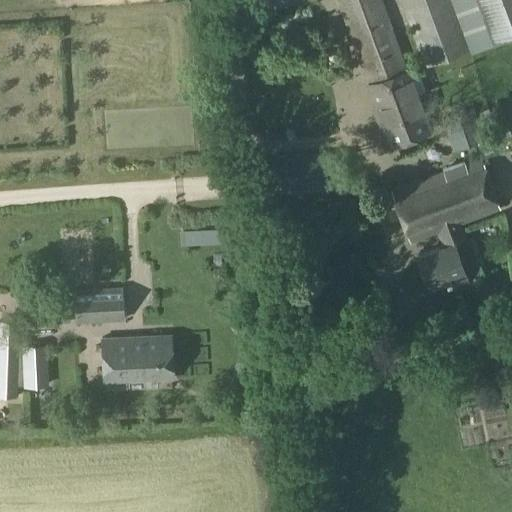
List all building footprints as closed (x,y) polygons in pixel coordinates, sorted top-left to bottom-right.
[(337,0),(376,105),(423,89),(415,65),(405,68),(379,0),(337,0)] [(401,0),(425,64),(469,48),(450,0),(401,0)] [(511,0),(476,0),(492,43),(511,35),(511,0)] [(115,46),(96,45),(96,60),(115,60),(115,46)] [(423,89),(376,105),(383,125),(380,127),(384,139),(388,139),(389,141),(428,127),(421,109),(429,106),(423,89)] [(452,148),(474,141),(471,132),(480,129),(472,107),(442,117),(452,148)] [(281,210),(346,206),(343,152),(278,156),(281,210)] [(428,284),(449,277),(453,286),(472,279),(471,278),(484,273),(472,235),(467,236),(462,224),(500,210),(486,164),(475,168),(473,161),(392,188),(408,239),(437,228),(442,240),(417,250),(428,284)] [(76,322),(124,319),(122,287),(75,290),(76,322)] [(0,381),(17,383),(19,323),(0,322),(0,381)] [(104,380),(173,377),(171,333),(102,337),(104,380)] [(25,380),(82,378),(80,344),(24,346),(25,380)] [(41,404),(30,404),(31,423),(41,423),(41,404)]
